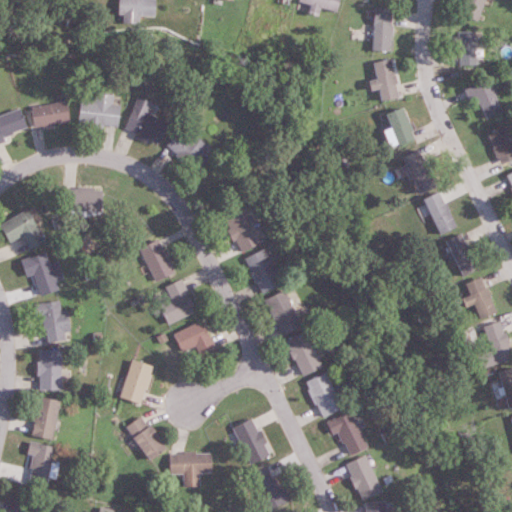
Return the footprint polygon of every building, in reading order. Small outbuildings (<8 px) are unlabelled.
[(138,23),(138,17),(154,17),(153,0),(117,0),(117,23),(138,23)] [(338,0),(296,0),(308,4),(306,12),(316,16),(319,6),(335,12),(338,0)] [(484,0),(463,0),(457,14),(476,21),(484,0)] [(391,8),(372,7),(371,51),(389,51),(391,8)] [(476,31),(457,31),(457,65),(476,65),(476,31)] [(396,98),(392,59),(372,62),(374,80),(367,80),(369,91),(377,90),(379,100),(396,98)] [(468,88),(483,120),(502,111),(487,79),(468,88)] [(158,143),(166,121),(145,114),(149,102),(134,98),(123,131),(158,143)] [(31,127),(68,123),(65,103),(29,107),(31,127)] [(414,138),(401,107),(384,115),(397,146),(414,138)] [(0,115),(0,138),(26,131),(19,110),(0,115)] [(195,172),(211,151),(179,127),(164,148),(195,172)] [(499,164),(511,158),(511,145),(504,127),(487,134),(499,164)] [(401,158),(418,194),(436,186),(418,149),(401,158)] [(61,188),(60,209),(100,211),(101,190),(61,188)] [(422,199),(438,235),(455,227),(439,191),(422,199)] [(258,243),(242,207),(221,217),(237,253),(258,243)] [(0,230),(8,243),(19,237),(28,251),(44,241),(25,209),(0,225),(0,230)] [(445,240),(460,276),(477,270),(461,233),(445,240)] [(139,248),(154,281),(172,272),(157,239),(139,248)] [(262,249),(242,258),(258,294),(278,284),(262,249)] [(57,261),(47,263),(45,253),(19,260),(24,278),(32,275),(37,296),(57,291),(54,281),(62,279),(57,261)] [(496,313),(479,277),(462,285),(479,321),(496,313)] [(167,324),(195,311),(179,279),(164,286),(170,299),(158,306),(167,324)] [(262,300),(279,336),(299,326),(281,290),(262,300)] [(59,312),(59,302),(38,304),(42,342),(68,340),(65,311),(59,312)] [(213,351),(201,321),(172,333),(180,353),(194,347),(198,357),(213,351)] [(483,327),(489,351),(475,355),(479,369),(511,359),(501,322),(483,327)] [(319,368),(303,331),(283,341),(300,377),(319,368)] [(59,351),(37,351),(37,390),(59,390),(59,351)] [(151,366),(130,360),(119,399),(139,405),(151,366)] [(511,408),(511,368),(496,373),(506,410),(511,408)] [(322,373),(303,383),(321,418),(340,408),(322,373)] [(50,440),(58,401),(36,397),(28,435),(50,440)] [(325,423),(332,436),(336,434),(347,456),(365,447),(347,412),(325,423)] [(124,427),(147,460),(163,449),(140,416),(124,427)] [(230,428),(249,464),(270,453),(251,417),(230,428)] [(54,448),(28,440),(24,454),(33,456),(25,482),(42,487),(54,448)] [(209,453),(167,454),(168,473),(181,473),(181,487),(197,486),(197,473),(210,473),(209,453)] [(344,465),(360,500),(380,491),(364,456),(344,465)] [(249,475),(266,510),(286,500),(269,465),(249,475)] [(386,511),(386,503),(363,503),(363,511),(386,511)]
